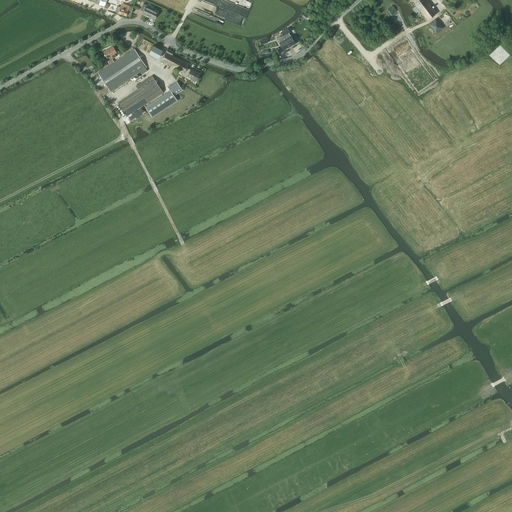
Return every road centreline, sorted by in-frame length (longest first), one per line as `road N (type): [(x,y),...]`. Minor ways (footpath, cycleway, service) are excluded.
road 1 (tertiary): [(0,88),(127,21),(202,59),(254,70),(296,58),(359,0)]
road 2 (track): [(0,201),(124,131)]
road 3 (track): [(124,131),(182,244)]
road 4 (track): [(124,131),(109,99),(145,75),(169,41)]
